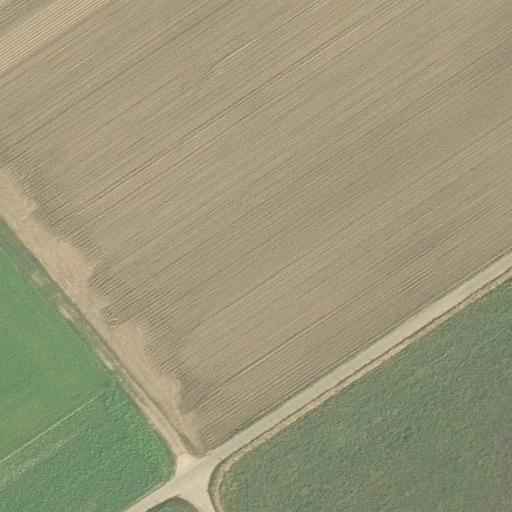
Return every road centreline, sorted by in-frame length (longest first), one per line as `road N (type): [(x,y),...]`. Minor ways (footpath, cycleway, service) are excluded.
road 1 (track): [(511,258),(134,511)]
road 2 (track): [(196,471),(0,237)]
